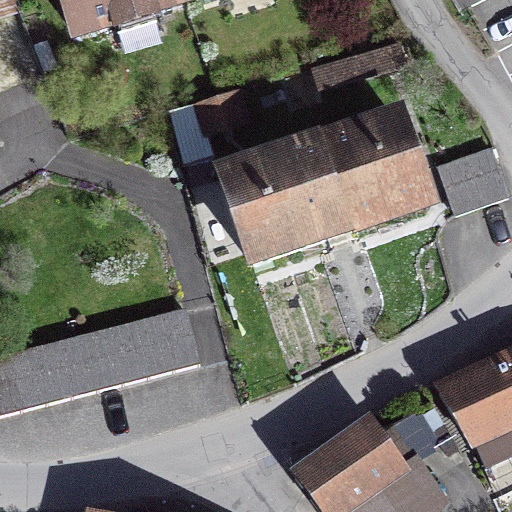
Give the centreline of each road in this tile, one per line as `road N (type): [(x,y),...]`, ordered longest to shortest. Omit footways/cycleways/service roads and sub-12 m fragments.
road 1 (residential): [(220,461),(511,272)]
road 2 (residential): [(0,476),(220,461)]
road 3 (residential): [(511,131),(407,0)]
